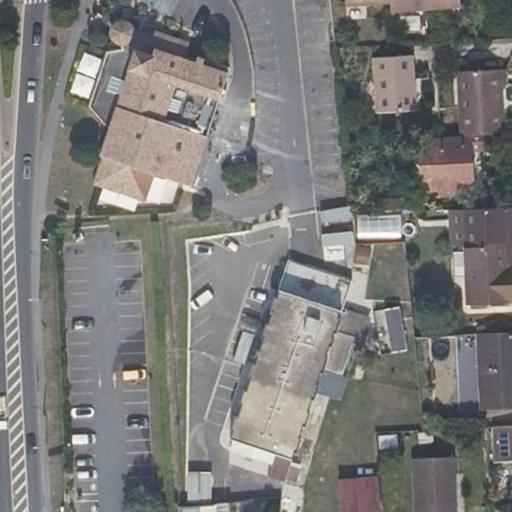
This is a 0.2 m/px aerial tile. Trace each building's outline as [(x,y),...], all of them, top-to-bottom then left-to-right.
[(387,9),(423,7),(422,0),(386,0),(387,9)] [(123,22),(120,21),(119,27),(116,37),(113,42),(114,50),(104,52),(86,107),(105,130),(97,157),(100,158),(91,185),(142,201),(152,174),(188,186),(226,73),(181,58),(187,43),(157,33),(156,37),(149,35),(130,29),(128,26),(126,23),(123,22)] [(119,27),(120,21),(119,21),(117,21),(113,23),(110,25),(109,28),(108,31),(108,36),(110,40),(113,42),(116,37),(119,27)] [(375,101),(393,100),(411,99),(408,55),(373,57),(375,101)] [(478,134),(501,133),(499,106),(497,86),(505,85),(504,70),(456,72),(460,136),(467,135),(478,134)] [(511,132),(501,133),(478,134),(479,147),(506,146),(506,157),(511,157),(511,132)] [(470,186),(467,135),(460,136),(415,138),(417,175),(438,174),(439,193),(446,193),(452,192),(452,188),(470,186)] [(470,208),(470,242),(509,242),(508,206),(470,208)] [(324,241),(400,239),(399,211),(323,214),(324,241)] [(511,295),(511,266),(510,267),(509,242),(470,242),(471,298),(511,295)] [(356,247),(355,265),(369,266),(371,248),(356,247)] [(226,429),(221,444),(242,451),(248,436),(271,445),(260,474),(276,479),(278,475),(283,461),(287,449),(289,450),(309,393),(318,368),(336,375),(339,366),(341,367),(347,352),(344,351),(350,336),(332,329),(339,309),(337,309),(348,279),(288,257),(277,286),(276,286),(224,428),(226,429)] [(349,282),(347,311),(362,312),(364,283),(349,282)] [(511,302),(511,295),(471,298),(471,303),(511,302)] [(385,310),(392,353),(408,351),(401,308),(385,310)] [(511,407),(511,332),(478,334),(482,410),(511,407)] [(318,368),(309,393),(331,402),(340,377),(336,375),(318,368)] [(418,511),(458,511),(457,456),(416,459),(418,511)] [(283,461),(278,475),(287,479),(292,464),(283,461)] [(187,472),(188,499),(212,499),(212,472),(187,472)] [(340,479),(341,511),(381,511),(380,477),(340,479)]
